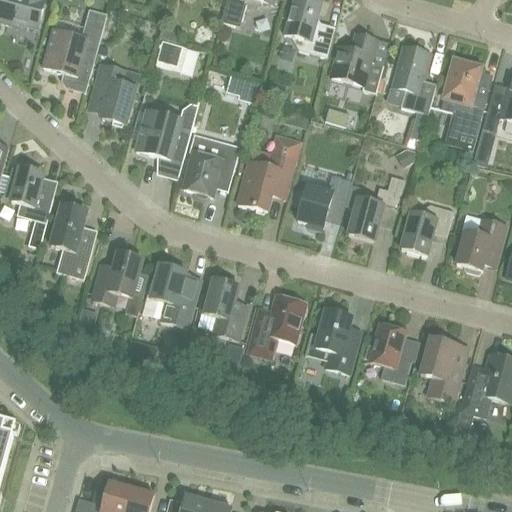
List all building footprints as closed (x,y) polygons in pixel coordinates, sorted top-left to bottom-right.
[(4,0),(0,16),(0,24),(16,28),(17,26),(37,31),(45,4),(44,4),(44,0),(4,0)] [(240,31),(246,8),(257,11),(260,9),(261,5),(273,9),(275,0),(228,0),(221,26),(240,31)] [(323,5),(303,0),(294,0),(284,40),(291,41),(299,55),(328,62),(335,35),(319,31),(317,27),(323,5)] [(81,42),(53,34),(43,73),(67,79),(65,85),(69,92),(86,96),(107,18),(89,14),(84,32),(81,42)] [(352,54),(339,51),(331,82),(363,91),(362,94),(376,98),(384,70),(372,67),(378,44),(356,38),(352,54)] [(182,50),(162,45),(157,65),(177,71),(182,50)] [(100,49),(98,57),(106,60),(108,51),(100,49)] [(401,112),(417,116),(410,142),(421,145),(428,120),(436,89),(423,85),(431,59),(427,58),(427,57),(426,55),(419,53),(417,55),(403,51),(392,92),(405,95),(402,109),(401,112)] [(226,64),(215,61),(212,70),(224,73),(226,64)] [(454,137),(476,143),(480,126),(487,103),(474,99),(481,72),(479,72),(477,68),(469,66),(465,68),(454,65),(444,104),(440,115),(453,119),(458,120),(454,137)] [(125,76),(102,70),(89,114),(103,118),(102,123),(125,129),(135,93),(122,89),(125,76)] [(230,79),(225,96),(238,99),(237,102),(256,107),(261,87),(242,83),(230,79)] [(482,134),(473,167),(486,170),(495,137),(496,137),(497,134),(500,122),(511,125),(511,80),(511,81),(508,92),(502,113),(489,109),(482,134)] [(193,129),(197,114),(191,113),(184,115),(181,124),(147,115),(136,156),(171,165),(173,158),(184,161),(193,129)] [(309,117),(302,115),(298,128),(305,130),(309,117)] [(267,217),(271,200),(285,204),(287,196),(295,165),(300,147),(301,145),(301,144),(278,137),(278,139),(272,159),(269,172),(249,166),(238,209),(267,217)] [(241,152),(213,144),(195,139),(190,156),(194,157),(183,194),(195,197),(198,201),(206,203),(210,201),(212,202),(220,174),(233,178),(241,152)] [(407,170),(414,166),(417,156),(414,155),(406,152),(396,159),(399,164),(404,172),(407,170)] [(40,253),(47,228),(53,206),(37,202),(44,178),(41,177),(38,173),(28,170),(24,173),(21,172),(20,176),(14,174),(7,200),(12,202),(11,206),(20,208),(17,220),(35,225),(28,250),(40,253)] [(328,192),(308,186),(297,225),(308,228),(307,232),(323,236),(331,206),(345,210),(352,185),(332,180),(328,192)] [(358,203),(348,239),(374,246),(385,207),(398,210),(405,185),(391,181),(388,194),(379,192),(375,207),(358,203)] [(454,216),(431,210),(430,209),(426,212),(423,221),(411,217),(401,253),(427,260),(433,238),(447,242),(454,216)] [(87,217),(62,210),(51,250),(63,254),(56,277),(84,284),(93,253),(78,249),(87,217)] [(482,276),(483,269),(496,273),(508,230),(482,223),(478,239),(465,235),(456,269),(465,271),(464,273),(466,276),(478,279),(480,278),(481,275),(482,276)] [(149,279),(140,276),(143,264),(118,257),(108,292),(96,289),(92,304),(114,310),(117,298),(132,303),(133,299),(143,301),(149,279)] [(201,284),(186,280),(187,276),(160,269),(156,284),(152,283),(142,319),(159,323),(159,325),(188,333),(201,284)] [(239,291),(237,290),(236,285),(228,283),(225,287),(214,283),(210,299),(206,298),(200,317),(218,322),(213,338),(238,345),(247,312),(235,308),(239,291)] [(272,317),(260,313),(248,357),(271,363),(276,343),(295,348),(305,309),(292,305),(290,301),(283,300),(280,301),(277,301),(272,317)] [(84,312),(78,335),(93,339),(99,317),(84,312)] [(311,340),(306,359),(327,365),(325,372),(349,378),(357,352),(361,336),(349,332),(352,321),(349,320),(348,316),(341,314),(338,317),(326,314),(318,342),(311,340)] [(406,336),(404,335),(402,331),(393,328),(389,331),(380,329),(374,350),(368,350),(366,360),(370,364),(370,366),(384,370),(381,383),(405,389),(411,365),(399,361),(406,336)] [(132,343),(128,359),(136,361),(152,366),(157,350),(141,345),(132,343)] [(468,353),(456,350),(430,343),(420,379),(432,382),(428,400),(454,407),(468,353)] [(227,363),(239,366),(243,351),(231,348),(227,363)] [(472,369),(468,386),(460,415),(486,422),(491,403),(511,408),(511,391),(511,364),(509,364),(506,359),(497,357),(496,361),(490,359),(486,373),(472,369)] [(233,388),(236,377),(224,373),(221,385),(233,388)] [(346,406),(334,402),(330,415),(343,418),(346,406)] [(389,421),(387,429),(396,432),(399,420),(392,418),(389,421)] [(0,487),(13,438),(3,436),(6,425),(0,423),(0,487)] [(455,432),(441,428),(437,440),(452,444),(455,432)] [(466,447),(469,439),(455,435),(452,446),(466,450),(466,447)] [(126,511),(132,492),(131,492),(131,486),(120,483),(117,488),(109,486),(103,509),(79,503),(76,511),(126,511)] [(150,511),(154,498),(132,492),(126,511),(150,511)] [(207,511),(209,507),(200,504),(200,499),(190,496),(187,501),(185,500),(182,511),(207,511)]
